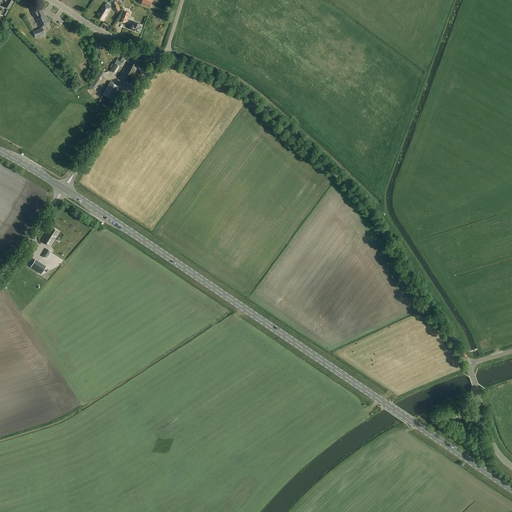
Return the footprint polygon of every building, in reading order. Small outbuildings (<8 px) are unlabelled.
[(2,0),(6,2),(4,6),(9,9),(14,1),(11,0),(2,0)] [(113,3),(116,7),(114,8),(117,12),(121,9),(116,1),(113,3)] [(102,11),(98,18),(103,21),(108,13),(107,13),(108,12),(111,9),(110,8),(111,5),(107,3),(105,5),(104,5),(101,10),(102,11)] [(45,17),(41,8),(36,10),(36,9),(32,11),(34,17),(37,16),(38,18),(36,19),(40,27),(49,23),(46,17),(45,17)] [(124,11),(121,20),(126,22),(129,13),(124,11)] [(112,23),(117,25),(121,15),(116,13),(112,23)] [(132,23),(130,29),(140,33),(142,27),(141,27),(142,25),(134,21),(133,23),(132,23)] [(33,32),(36,38),(45,34),(42,27),(33,32)] [(135,69),(140,60),(133,57),(130,63),(128,62),(119,77),(129,83),(136,70),(135,69)] [(115,63),(110,71),(116,74),(120,66),(115,63)] [(101,80),(95,77),(90,85),(96,89),(101,80)] [(110,81),(103,94),(113,99),(120,87),(110,81)] [(57,237),(60,233),(51,228),(42,241),(49,246),(55,236),(57,237)] [(47,249),(42,256),(46,258),(50,251),(47,249)] [(32,257),(39,260),(42,253),(34,250),(32,257)] [(41,274),(46,266),(35,259),(30,267),(41,274)]
